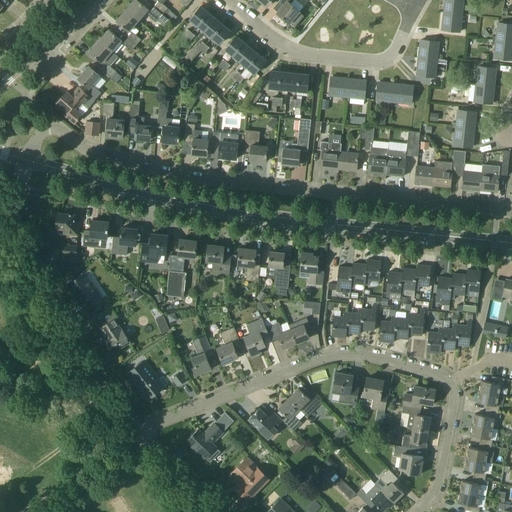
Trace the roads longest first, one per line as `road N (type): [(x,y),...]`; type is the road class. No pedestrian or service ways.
road 1 (unclassified): [(511,214),(178,173),(81,148),(53,129),(44,129),(27,161)]
road 2 (tertiary): [(511,242),(245,215),(27,161)]
road 3 (residential): [(417,511),(438,480),(454,398),(436,373),(337,355),(135,431)]
road 4 (unclassified): [(135,431),(33,276),(19,210),(27,161)]
road 5 (unclassified): [(414,11),(396,46),(373,61),(302,52),(230,0)]
road 6 (unclassified): [(0,89),(97,0)]
